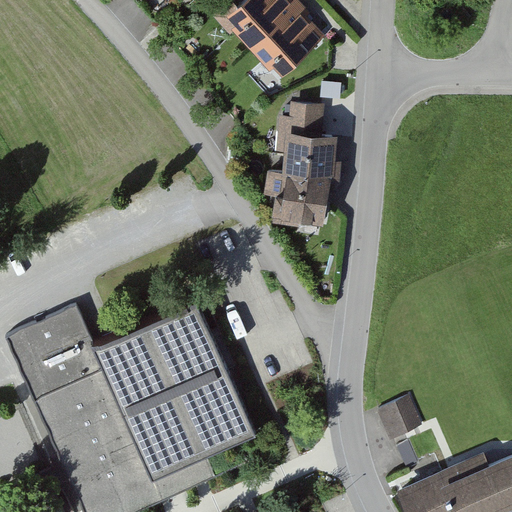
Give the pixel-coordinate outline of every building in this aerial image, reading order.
[(327,38),(291,0),(241,0),(220,21),(279,83),(327,38)] [(326,106),(292,104),(291,119),(280,119),(275,221),(324,223),(326,185),(338,185),(339,162),(333,162),(334,135),(325,134),(326,106)] [(78,304),(7,335),(22,369),(84,511),(132,511),(216,476),(205,451),(256,429),(196,292),(92,337),(78,304)] [(410,393),(380,405),(392,437),(422,425),(410,393)] [(397,443),(407,462),(419,456),(410,436),(397,443)] [(511,446),(443,474),(440,466),(399,483),(410,511),(483,511),(511,500),(511,446)]
